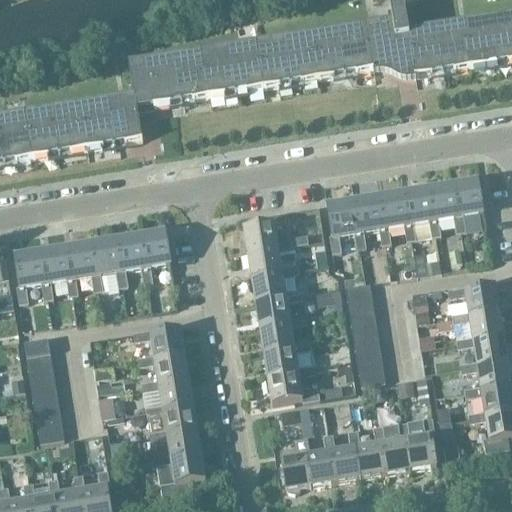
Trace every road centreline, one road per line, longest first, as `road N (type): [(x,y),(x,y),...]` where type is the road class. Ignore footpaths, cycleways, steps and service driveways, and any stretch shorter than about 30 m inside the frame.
road 1 (residential): [(246,511),(193,188)]
road 2 (residential): [(193,188),(511,136)]
road 3 (residential): [(0,221),(193,188)]
